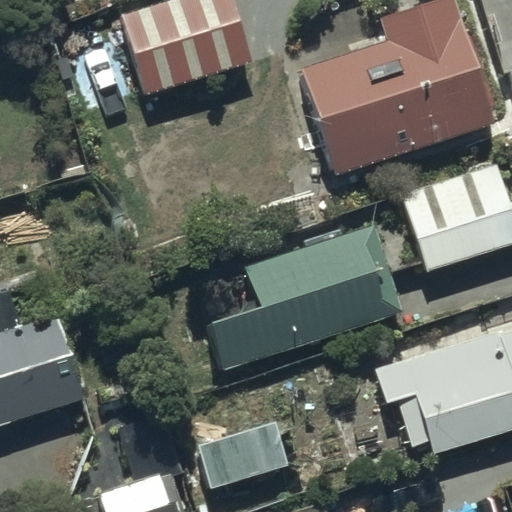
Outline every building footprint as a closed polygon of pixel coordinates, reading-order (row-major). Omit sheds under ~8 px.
[(248,74),(226,0),(205,0),(118,25),(141,105),(248,74)] [(387,53),(302,81),(336,186),(495,135),(453,5),(379,29),(387,53)] [(511,224),(497,176),(403,205),(427,283),(511,256),(511,224)] [(404,320),(378,235),(245,276),(257,316),(209,331),(223,376),(404,320)] [(365,339),(373,366),(383,398),(396,393),(410,441),(427,436),(431,447),(511,421),(511,320),(490,327),(483,303),(365,339)] [(0,333),(0,426),(77,402),(50,318),(0,333)] [(281,453),(268,414),(193,439),(206,478),(281,453)] [(181,511),(166,462),(85,488),(92,511),(181,511)]
